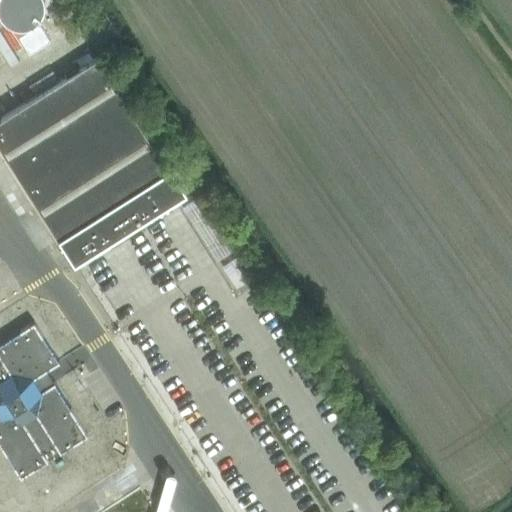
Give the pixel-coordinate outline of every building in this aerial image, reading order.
[(0,0),(0,4),(13,25),(53,0),(0,0)] [(40,21),(20,34),(31,51),(51,38),(40,21)] [(99,55),(0,117),(0,142),(75,262),(188,190),(172,164),(169,166),(99,55)] [(192,200),(236,286),(253,278),(209,191),(192,200)] [(0,444),(20,477),(47,460),(89,434),(47,368),(59,361),(35,321),(0,343),(0,357),(2,360),(0,361),(0,444)]
